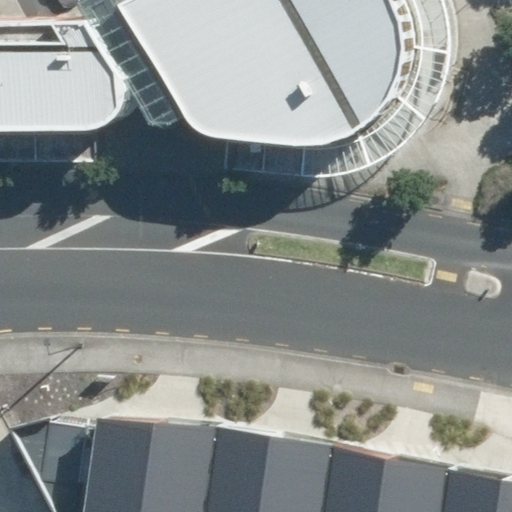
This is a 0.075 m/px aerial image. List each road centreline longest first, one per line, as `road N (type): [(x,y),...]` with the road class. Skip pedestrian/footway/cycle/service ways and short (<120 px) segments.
road 1 (residential): [(511,346),(255,304),(51,235)]
road 2 (residential): [(51,235),(208,208),(294,209),(511,241)]
